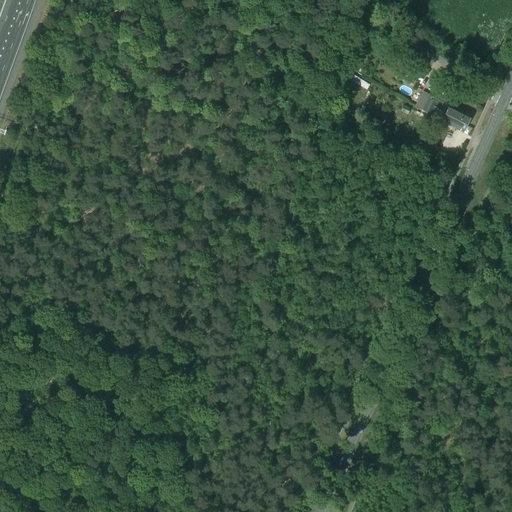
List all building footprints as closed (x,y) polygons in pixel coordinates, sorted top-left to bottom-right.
[(357,59),(354,66),(360,69),(363,62),(357,59)] [(426,75),(411,67),(406,76),(420,84),(426,75)] [(355,75),(352,80),(367,89),(370,84),(355,75)] [(439,100),(429,95),(430,94),(423,91),(418,100),(425,103),(425,102),(436,107),(439,100)] [(432,114),(436,107),(425,102),(425,103),(418,100),(415,107),(422,109),(432,114)] [(401,111),(408,114),(413,104),(406,101),(401,111)] [(450,105),(446,112),(468,122),(471,115),(450,105)] [(464,132),(468,122),(446,112),(442,121),(464,132)]
